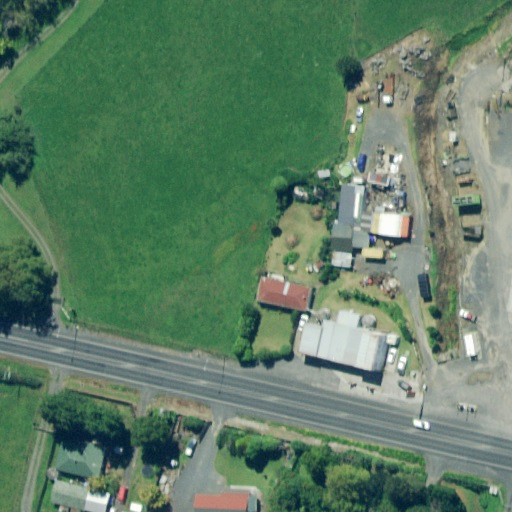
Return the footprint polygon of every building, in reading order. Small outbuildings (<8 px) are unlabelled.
[(366,188),(341,186),(338,224),(335,224),(332,256),(355,258),(356,251),(372,252),(375,218),(363,217),(366,188)] [(405,220),(382,217),(380,238),(402,240),(405,220)] [(315,292),(267,282),(262,305),(310,315),(315,292)] [(321,319),(312,362),(402,381),(411,339),(385,334),(389,317),(344,307),(341,324),(321,319)] [(110,451),(93,447),(92,452),(66,445),(60,473),(102,483),(110,451)] [(63,508),(61,511),(107,511),(111,499),(59,485),(53,505),(63,508)] [(251,496),(227,494),(226,501),(198,500),(197,511),(259,511),(260,499),(251,498),(251,496)]
